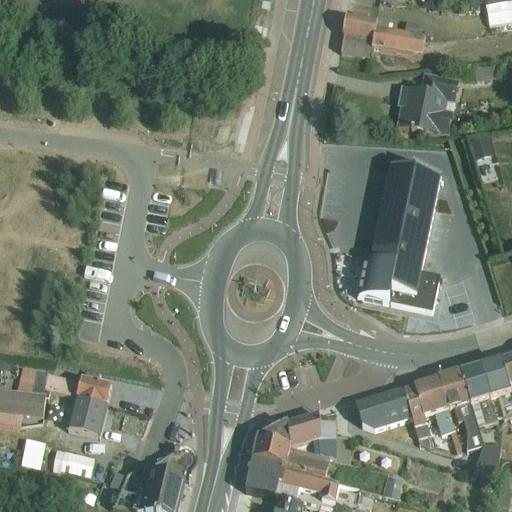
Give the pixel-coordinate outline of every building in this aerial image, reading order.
[(511,23),(511,6),(490,7),(491,25),(511,23)] [(347,21),(341,58),(371,63),(373,54),(422,62),(425,43),(418,42),(403,39),(376,35),(377,26),(347,21)] [(405,27),(404,37),(418,39),(420,29),(405,27)] [(338,80),(361,85),(364,74),(340,69),(338,80)] [(472,75),(474,90),(494,88),(492,72),(472,75)] [(454,107),(458,87),(426,81),(422,97),(403,94),(400,110),(403,111),(399,132),(427,137),(428,136),(447,140),(451,119),(443,117),(446,105),(454,107)] [(469,146),(475,164),(491,159),(485,141),(470,146),(469,146)] [(395,296),(417,301),(441,174),(412,169),(411,175),(391,171),(372,266),(366,265),(358,302),(392,308),(395,296)] [(210,172),(209,186),(220,187),(222,173),(210,172)] [(511,361),(501,365),(511,402),(511,361)] [(504,424),(511,420),(511,402),(501,365),(480,372),(493,415),(501,412),(504,424)] [(497,427),(493,415),(480,372),(460,378),(478,433),(497,427)] [(33,394),(31,399),(43,403),(48,404),(50,396),(77,403),(79,404),(107,410),(111,391),(83,384),(83,383),(81,383),(80,387),(37,376),(33,394)] [(477,467),(498,473),(501,449),(484,451),(478,433),(460,378),(438,384),(449,417),(454,415),(459,428),(464,426),(468,437),(467,457),(469,457),(469,458),(482,454),(477,467)] [(462,458),(449,417),(438,384),(404,395),(413,425),(420,450),(435,455),(425,423),(435,420),(442,442),(451,439),(457,460),(462,458)] [(0,426),(20,428),(21,416),(42,418),(43,403),(31,399),(33,394),(0,390),(0,426)] [(363,432),(376,437),(413,425),(404,395),(359,409),(359,410),(357,414),(363,432)] [(77,403),(69,434),(99,441),(107,410),(79,404),(77,403)] [(350,469),(350,442),(336,442),(336,429),(321,428),(319,420),(288,429),(290,454),(313,447),(315,460),(331,464),(350,469)] [(315,460),(290,454),(288,429),(258,444),(253,465),(326,484),(331,464),(315,460)] [(28,445),(22,470),(39,473),(45,448),(28,445)] [(64,456),(60,474),(89,480),(93,462),(64,456)] [(190,461),(190,460),(188,460),(186,459),(184,459),(183,459),(181,460),(180,460),(174,459),(143,479),(143,483),(138,511),(179,511),(188,474),(190,473),(192,471),(193,469),(193,468),(192,465),(192,463),(191,462),(190,461)] [(253,465),(246,496),(278,505),(296,511),(300,493),(323,499),(322,503),(336,507),(341,488),(326,484),(253,465)] [(498,473),(477,467),(473,479),(497,484),(498,473)] [(115,478),(107,496),(112,498),(119,501),(120,497),(122,498),(127,483),(115,478)] [(138,511),(143,483),(127,482),(127,483),(122,498),(120,497),(119,501),(115,511),(138,511)] [(384,501),(399,504),(403,487),(388,483),(384,501)] [(356,492),(355,509),(375,510),(375,493),(356,492)] [(509,511),(511,499),(511,497),(500,495),(500,498),(498,497),(495,510),(497,511),(496,511),(509,511)]
